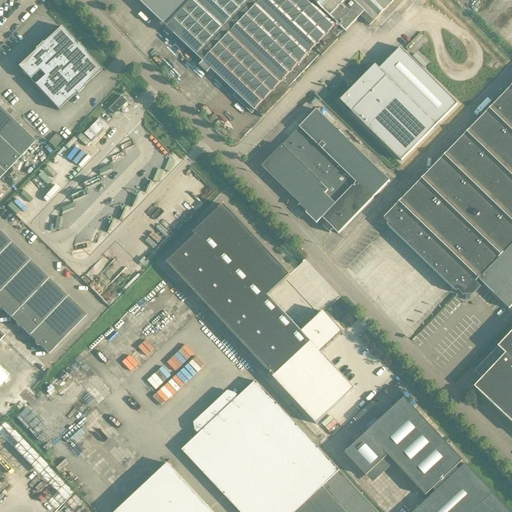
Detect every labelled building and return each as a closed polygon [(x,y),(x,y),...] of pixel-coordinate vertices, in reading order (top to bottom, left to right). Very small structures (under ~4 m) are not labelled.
[(117,0),(118,1),(119,0),(137,0),(166,27),(167,28),(180,40),(203,62),(199,66),(207,72),(210,69),(236,93),(233,96),(251,113),(255,110),(263,118),(291,89),(289,87),(320,55),(322,57),(338,40),(336,38),(343,30),(345,33),(346,32),(345,31),(360,16),(370,26),(394,0),(117,0)] [(35,51),(18,68),(58,111),(76,94),(77,95),(84,88),(83,87),(101,71),(84,53),(85,52),(78,45),(77,45),(61,27),(43,44),(42,43),(35,50),(35,51)] [(340,101),(402,161),(458,104),(401,48),(380,70),(375,65),(340,101)] [(511,86),(382,221),(461,297),(463,297),(463,302),(467,303),(468,298),(470,298),(481,288),(475,282),(478,280),(509,310),(511,306),(511,86)] [(121,96),(108,109),(114,115),(127,102),(121,96)] [(0,108),(0,140),(19,159),(35,142),(0,108)] [(317,110),(262,167),(300,204),(299,205),(307,213),(306,214),(317,224),(322,218),(327,223),(324,226),(323,226),(330,233),(334,230),(338,234),(389,181),(388,180),(385,182),(383,181),(386,178),(317,110)] [(99,119),(84,134),(90,140),(105,125),(99,119)] [(0,140),(0,169),(5,174),(19,159),(0,140)] [(195,236),(166,264),(273,378),(316,425),(354,389),(321,353),(342,332),(323,312),(301,332),(267,296),(289,276),(224,205),(193,234),(195,236)] [(0,253),(11,243),(0,232),(0,253)] [(0,291),(29,261),(11,243),(0,253),(0,291)] [(48,279),(29,261),(0,291),(0,307),(11,318),(48,279)] [(48,279),(11,318),(16,324),(29,336),(67,297),(48,279)] [(86,315),(67,297),(29,336),(48,354),(86,315)] [(511,332),(475,372),(483,379),(474,388),(511,422),(511,332)] [(376,511),(255,383),(183,450),(240,511),(376,511)] [(404,400),(346,454),(366,475),(388,455),(425,495),(433,488),(437,492),(415,511),(509,511),(465,466),(458,472),(454,468),(461,461),(404,400)] [(4,422),(0,426),(0,479),(13,467),(30,484),(26,487),(51,511),(53,511),(56,510),(58,511),(92,511),(94,510),(4,422)] [(212,511),(168,464),(116,511),(212,511)]
